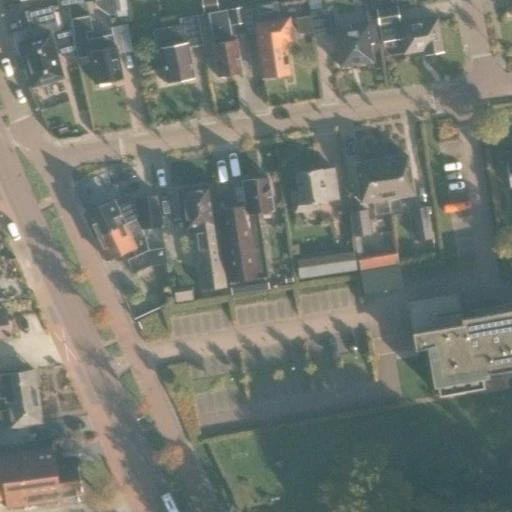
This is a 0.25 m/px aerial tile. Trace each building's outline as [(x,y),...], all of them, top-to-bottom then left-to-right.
[(127,15),(125,0),(112,0),(115,17),(127,15)] [(218,9),(216,0),(201,0),(203,11),(218,9)] [(383,6),(381,0),(367,0),(369,8),(383,6)] [(241,6),(245,33),(255,31),(257,45),(262,78),(290,74),(285,42),(292,41),(289,22),(280,23),(276,1),(256,4),(241,6)] [(399,25),(396,5),(376,9),(381,41),(400,38),(403,53),(423,50),(424,55),(442,52),(436,18),(399,25)] [(58,33),(51,6),(24,13),(28,27),(22,29),(25,41),(22,42),(18,43),(31,86),(61,78),(57,64),(55,57),(74,52),(70,33),(59,35),(58,33)] [(245,33),(241,6),(228,9),(208,12),(213,39),(216,38),(217,43),(211,44),(217,77),(241,73),(235,40),(231,40),(230,36),(245,33)] [(309,9),(311,18),(314,37),(334,34),(339,67),(372,63),(369,46),(371,45),(380,44),(374,9),(365,10),(367,24),(349,27),(349,29),(334,31),(332,15),(330,6),(320,8),(318,8),(313,9),(310,9),(309,9)] [(112,34),(105,35),(86,39),(85,32),(92,30),(88,15),(69,19),(73,34),(78,59),(89,56),(94,85),(121,79),(112,34)] [(203,45),(197,15),(179,19),(180,25),(152,31),(156,51),(160,50),(164,69),(161,70),(163,82),(167,81),(167,83),(194,77),(188,48),(203,45)] [(145,32),(144,26),(128,29),(130,35),(145,32)] [(381,159),(387,198),(389,213),(400,211),(398,196),(413,194),(407,155),(381,159)] [(389,213),(387,198),(381,159),(354,163),(360,202),(372,200),(375,215),(389,213)] [(338,199),(334,168),(321,170),(321,168),(295,172),(297,189),(291,190),(294,211),(315,208),(314,202),(338,199)] [(272,209),(267,176),(241,180),(245,204),(219,208),(230,281),(267,276),(257,211),(272,209)] [(220,261),(209,185),(177,189),(183,230),(194,229),(197,248),(196,248),(201,289),(225,285),(221,260),(220,261)] [(135,217),(140,228),(159,225),(155,193),(135,196),(135,197),(115,206),(112,200),(84,213),(94,236),(135,217)] [(432,238),(428,207),(413,210),(417,240),(432,238)] [(369,233),(366,209),(350,211),(353,235),(357,257),(362,256),(358,235),(369,233)] [(511,223),(508,224),(505,211),(498,212),(502,232),(511,230),(511,223)] [(135,217),(94,236),(105,260),(131,248),(134,255),(126,259),(132,272),(150,264),(167,262),(164,246),(148,249),(145,238),(140,228),(135,217)] [(357,270),(354,251),(337,254),(340,273),(357,270)] [(364,270),(360,271),(363,294),(402,288),(398,265),(364,270)] [(511,308),(460,318),(456,293),(408,301),(414,331),(411,332),(414,349),(429,346),(438,395),(483,387),(481,374),(511,368),(511,308)] [(0,310),(0,337),(10,336),(5,309),(0,310)] [(37,395),(33,369),(17,371),(16,368),(1,370),(1,374),(0,374),(0,397),(5,397),(5,400),(37,395)] [(41,422),(37,395),(5,400),(7,409),(0,410),(0,427),(9,426),(10,430),(25,428),(25,424),(41,422)] [(55,466),(52,447),(0,454),(0,471),(4,498),(5,504),(5,507),(60,499),(59,497),(80,493),(76,463),(55,466)]
